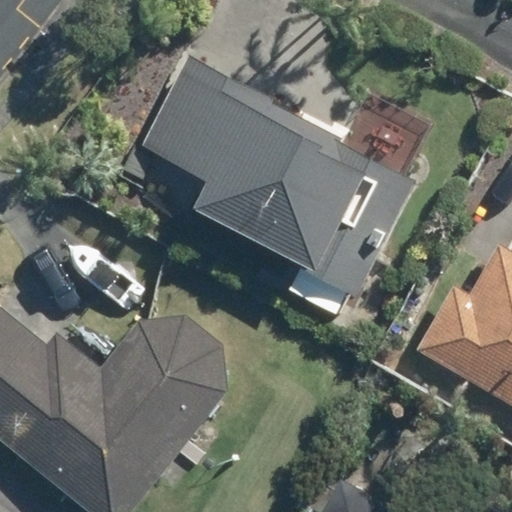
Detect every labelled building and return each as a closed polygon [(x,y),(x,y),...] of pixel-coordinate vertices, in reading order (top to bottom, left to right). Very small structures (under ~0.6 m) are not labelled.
[(226,178),(212,205),(305,251),(301,260),(370,295),(429,178),(197,61),(156,143),(226,178)] [(138,149),(129,168),(149,179),(159,158),(138,149)] [(511,247),(509,246),(482,294),(464,284),(428,348),(511,394),(511,247)] [(346,314),(358,292),(309,267),(298,289),(346,314)] [(0,302),(0,429),(104,511),(139,511),(236,392),(230,346),(193,316),(145,322),(107,369),(64,335),(55,346),(0,302)] [(412,511),(352,478),(333,511),(510,511),(488,500),(481,511),(412,511)]
